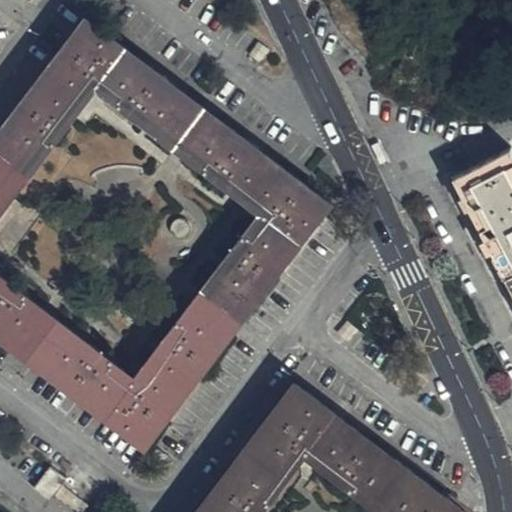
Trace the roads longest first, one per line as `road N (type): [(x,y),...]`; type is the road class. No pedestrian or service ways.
road 1 (residential): [(385,227),(159,508)]
road 2 (residential): [(505,511),(489,442),(385,227)]
road 3 (residential): [(148,0),(291,105),(334,116)]
road 4 (residential): [(0,389),(159,508)]
road 5 (residential): [(334,116),(278,0)]
road 6 (residential): [(385,227),(334,116)]
